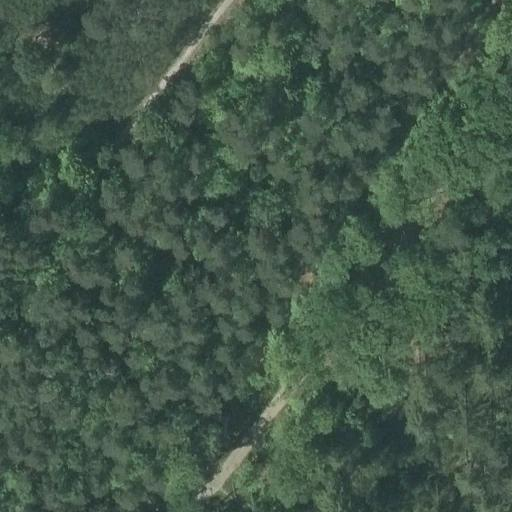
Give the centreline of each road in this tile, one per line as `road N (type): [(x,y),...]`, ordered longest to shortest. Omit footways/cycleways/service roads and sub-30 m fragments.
road 1 (track): [(511,102),(204,511)]
road 2 (unknown): [(212,0),(0,281)]
